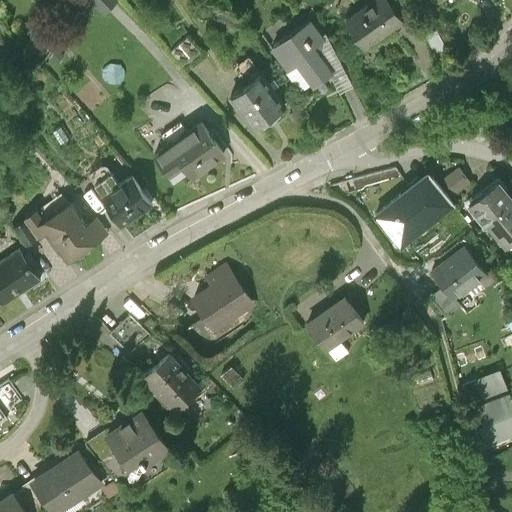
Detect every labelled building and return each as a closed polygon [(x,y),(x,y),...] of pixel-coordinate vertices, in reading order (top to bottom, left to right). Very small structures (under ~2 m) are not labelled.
[(92,0),(106,12),(116,0),(92,0)] [(391,30),(404,21),(392,4),(391,5),(387,0),(375,0),(348,20),(366,46),(390,28),(391,30)] [(274,44),(272,46),(288,69),(299,62),(314,84),(332,72),(313,45),(323,38),(310,19),(288,34),(291,39),(277,49),(274,44)] [(231,95),(255,125),(259,123),(265,124),(280,113),(281,106),(285,103),(277,93),(281,90),(273,79),(269,82),(262,72),(231,95)] [(190,175),(223,152),(201,121),(154,154),(171,178),(185,168),(190,175)] [(94,184),(102,195),(118,184),(110,173),(94,184)] [(118,184),(102,195),(121,222),(149,203),(131,176),(118,184)] [(375,212),(395,238),(425,214),(430,220),(444,209),(423,182),(404,197),(400,192),(375,212)] [(490,221),(508,244),(511,240),(511,207),(496,187),(486,194),(483,191),(469,202),(487,224),(490,221)] [(69,204),(43,221),(41,223),(47,230),(68,260),(72,257),(72,258),(80,259),(86,255),(87,248),(86,247),(99,239),(89,225),(87,226),(86,224),(81,217),(79,218),(69,204)] [(41,223),(43,221),(36,211),(24,217),(24,218),(13,226),(27,245),(47,230),(41,223)] [(97,217),(86,224),(87,226),(89,225),(99,239),(108,233),(97,217)] [(433,267),(444,282),(454,295),(486,270),(465,242),(433,267)] [(39,278),(41,277),(22,246),(0,259),(0,301),(1,303),(17,292),(16,290),(38,276),(39,278)] [(195,296),(208,316),(215,328),(254,302),(233,271),(232,272),(226,264),(208,276),(213,284),(195,296)] [(454,295),(444,282),(431,292),(447,313),(460,303),(454,295)] [(308,321),(326,347),(364,320),(349,298),(337,307),(334,303),(308,321)] [(224,341),(215,328),(208,316),(186,330),(203,355),(224,341)] [(156,388),(177,413),(200,394),(169,356),(143,377),(154,389),(156,388)] [(486,446),(511,435),(511,403),(498,369),(474,379),(483,402),(476,404),(484,425),(479,427),(486,446)] [(0,428),(16,418),(12,412),(22,405),(8,384),(0,389),(0,428)] [(167,456),(169,455),(140,416),(107,441),(129,470),(126,477),(130,481),(128,486),(131,489),(133,491),(137,488),(144,474),(147,471),(146,470),(166,455),(167,456)] [(47,511),(72,511),(100,493),(83,468),(84,467),(78,460),(33,491),(47,511)]
